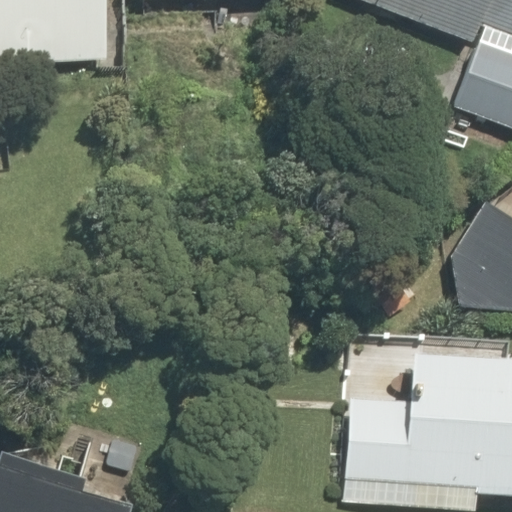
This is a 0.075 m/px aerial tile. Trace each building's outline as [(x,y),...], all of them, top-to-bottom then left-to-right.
[(0,0),(0,65),(103,60),(100,0),(0,0)] [(475,24),(511,37),(511,0),(354,0),(468,43),(475,24)] [(450,106),(511,130),(511,55),(475,41),(450,106)] [(342,501),(472,510),(473,495),(511,497),(511,362),(411,356),(407,403),(349,399),(342,501)] [(0,511),(125,511),(127,508),(78,493),(82,480),(0,455),(0,511)]
